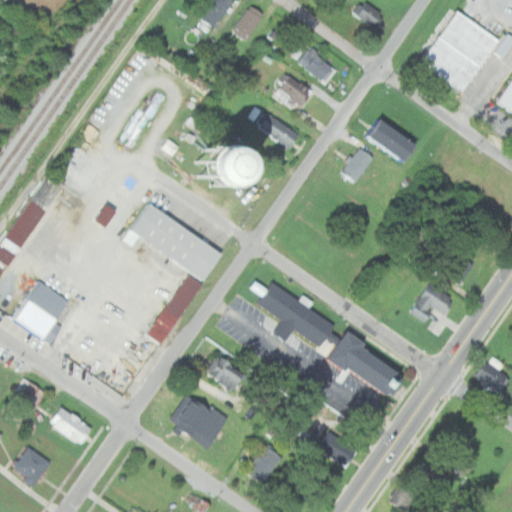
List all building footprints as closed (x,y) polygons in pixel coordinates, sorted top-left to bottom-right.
[(211,28),(227,0),(209,0),(198,20),(211,28)] [(371,26),(379,12),(358,1),(351,15),(371,26)] [(244,40),(258,11),(244,4),(230,33),(244,40)] [(418,62),(461,93),(498,42),(454,11),(418,62)] [(333,67),(303,48),(293,64),(322,83),(333,67)] [(270,93),(297,109),(308,89),(282,73),(270,93)] [(511,75),(495,100),(511,111),(511,75)] [(293,130),(261,114),(253,129),(285,146),(293,130)] [(357,138),(394,158),(404,139),(366,120),(357,138)] [(368,158),(354,147),(335,172),(349,183),(368,158)] [(0,269),(54,184),(42,176),(34,189),(37,192),(30,203),(23,198),(0,232),(0,269)] [(223,253),(151,203),(132,230),(187,269),(142,333),(159,345),(223,253)] [(457,284),(474,264),(459,251),(442,272),(457,284)] [(35,280),(11,318),(49,343),(74,305),(35,280)] [(336,323),(271,282),(257,305),(321,346),(336,323)] [(453,300),(428,282),(408,311),(425,323),(435,308),(444,314),(453,300)] [(329,357),(391,396),(407,371),(345,332),(329,357)] [(205,372),(230,391),(243,375),(218,355),(205,372)] [(498,394),(511,375),(511,373),(488,355),(473,375),(498,394)] [(31,408),(43,391),(21,376),(10,393),(31,408)] [(208,447),(227,418),(188,392),(169,421),(208,447)] [(47,422),(79,445),(91,427),(60,405),(47,422)] [(288,437),(301,443),(307,432),(293,426),(288,437)] [(344,467),(357,449),(333,431),(319,448),(344,467)] [(247,472),(263,483),(282,456),(266,444),(247,472)] [(24,475),(21,479),(31,486),(49,462),(28,445),(12,466),(24,475)] [(438,489),(448,474),(429,461),(419,475),(438,489)] [(408,511),(421,495),(401,481),(389,498),(408,511)] [(183,502),(201,511),(203,511),(209,502),(190,490),(183,502)]
